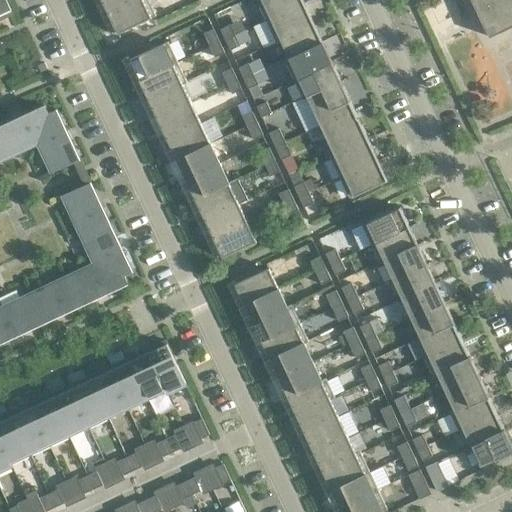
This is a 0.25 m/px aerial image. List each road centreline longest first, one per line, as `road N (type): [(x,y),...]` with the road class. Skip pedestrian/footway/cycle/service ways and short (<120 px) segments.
road 1 (residential): [(295,511),(54,0)]
road 2 (residential): [(511,308),(366,0)]
